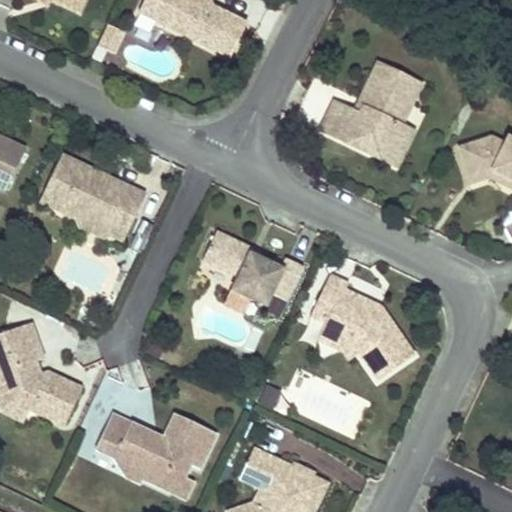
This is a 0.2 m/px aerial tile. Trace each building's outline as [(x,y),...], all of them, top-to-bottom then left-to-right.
[(54,0),(81,13),(86,0),(54,0)] [(246,24),(211,7),(205,9),(200,6),(198,1),(201,0),(144,0),(138,13),(229,58),(246,24)] [(211,7),(209,0),(201,0),(198,1),(200,6),(205,9),(211,7)] [(108,52),(118,31),(107,26),(97,47),(108,52)] [(113,54),(123,33),(118,31),(108,52),(113,54)] [(401,125),(421,84),(378,63),(361,100),(363,107),(360,114),(355,111),(334,101),(320,131),(363,152),(367,143),(400,158),(414,130),(401,125)] [(360,114),(363,107),(361,100),(355,111),(360,114)] [(25,150),(0,138),(0,188),(6,191),(25,150)] [(511,148),(504,145),(491,138),(458,148),(468,177),(489,169),(511,180),(511,148)] [(400,158),(367,143),(363,152),(396,168),(400,158)] [(123,242),(145,196),(127,187),(124,195),(110,188),(113,181),(62,156),(39,203),(53,209),(61,206),(77,214),(88,214),(105,222),(107,228),(105,234),(106,234),(123,242)] [(489,178),(489,169),(468,177),(470,184),(489,178)] [(511,180),(489,169),(489,178),(511,189),(511,180)] [(127,187),(113,181),(110,188),(124,195),(127,187)] [(105,222),(88,214),(77,214),(61,206),(53,209),(75,220),(78,227),(103,240),(106,234),(105,234),(107,228),(105,222)] [(286,302),(302,267),(286,260),(281,270),(258,259),(250,255),(253,250),(216,233),(203,261),(238,277),(231,291),(250,300),(265,307),(271,295),(286,302)] [(258,259),(260,254),(253,250),(250,255),(258,259)] [(412,356),(380,308),(374,312),(365,308),(367,303),(343,291),(346,285),(330,278),(312,317),(326,324),(324,329),(351,342),(359,353),(377,380),(412,356)] [(243,313),(250,300),(231,291),(225,305),(243,313)] [(279,317),(285,304),(272,298),(266,311),(279,317)] [(380,308),(367,303),(365,308),(374,312),(380,308)] [(33,379),(28,365),(35,362),(43,359),(30,325),(0,335),(0,392),(7,390),(11,401),(29,410),(64,427),(81,389),(47,373),(40,376),(33,379)] [(359,353),(351,342),(324,329),(319,340),(343,351),(348,360),(359,353)] [(158,359),(162,350),(151,345),(147,353),(158,359)] [(40,376),(35,362),(28,365),(33,379),(40,376)] [(272,411),(280,393),(266,386),(258,404),(272,411)] [(22,423),(29,410),(11,401),(7,390),(0,392),(0,411),(0,412),(22,423)] [(199,470),(216,435),(174,416),(162,439),(161,443),(147,437),(149,433),(111,415),(95,451),(115,460),(117,455),(133,462),(130,469),(143,475),(141,480),(142,481),(168,492),(176,476),(184,480),(184,479),(190,466),(199,470)] [(162,439),(149,433),(147,437),(161,443),(162,439)] [(313,511),(326,484),(312,477),(313,474),(293,465),(291,468),(254,450),(241,480),(261,489),(253,504),(229,511),(313,511)] [(130,469),(133,462),(117,455),(115,460),(125,477),(140,485),(142,481),(141,480),(143,475),(130,469)] [(185,501),(193,483),(184,479),(184,480),(176,476),(168,492),(185,501)]
